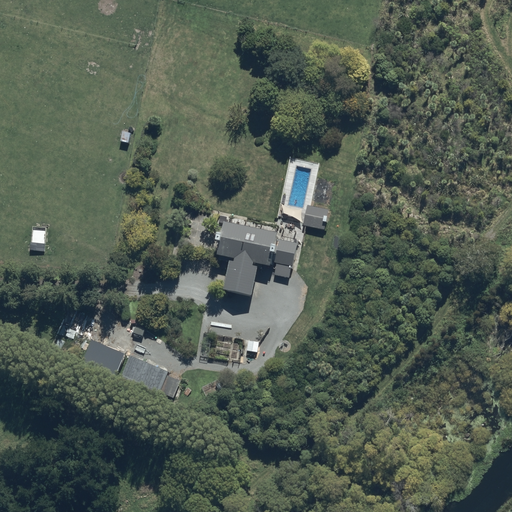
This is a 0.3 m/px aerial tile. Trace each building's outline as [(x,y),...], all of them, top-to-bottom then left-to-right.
[(310,209),(308,209),(304,228),(325,233),(326,227),(328,228),(329,221),(328,221),(330,213),(313,210),(315,202),(311,201),(310,209)] [(299,245),(224,229),(216,263),(232,267),(226,296),(254,302),(261,273),(291,280),(299,245)] [(259,349),(248,348),(247,359),(258,360),(259,349)] [(105,362),(86,354),(83,362),(102,369),(105,362)] [(169,376),(131,359),(121,381),(160,397),(160,396),(173,401),(181,384),(168,379),(169,376)]
